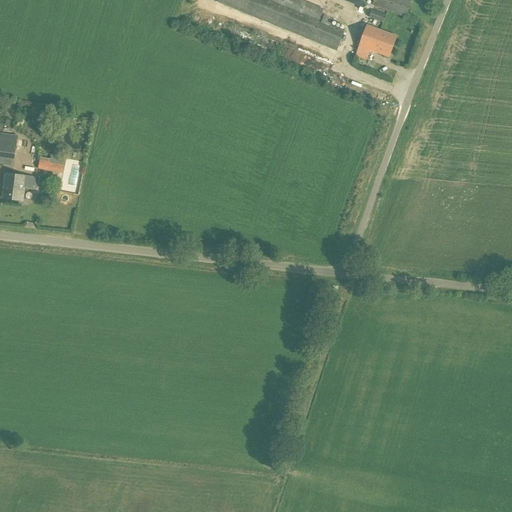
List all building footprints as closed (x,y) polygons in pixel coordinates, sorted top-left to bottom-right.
[(336,51),(345,31),(342,30),(319,21),(324,9),(302,0),(217,0),(217,2),(336,51)] [(405,18),(411,0),(373,0),(372,5),(405,18)] [(383,23),(386,15),(372,10),(369,18),(383,23)] [(390,56),(397,36),(366,25),(359,46),(356,56),(367,60),(371,50),(390,56)] [(0,163),(14,166),(18,136),(0,133),(0,163)] [(51,154),(48,171),(63,174),(67,157),(51,154)] [(34,189),(35,178),(6,174),(2,198),(23,201),(24,188),(34,189)]
